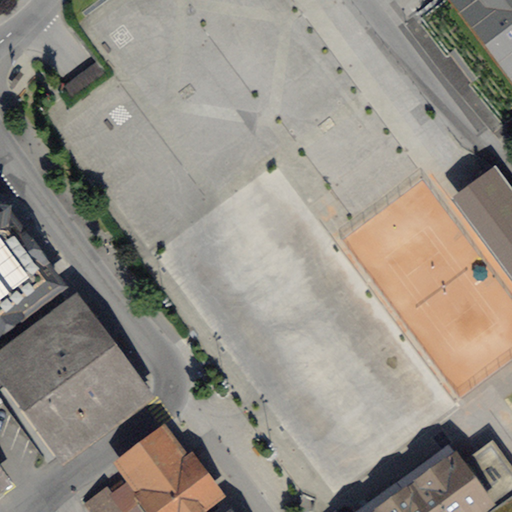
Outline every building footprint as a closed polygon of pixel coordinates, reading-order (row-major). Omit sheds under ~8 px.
[(225,0),(239,20),(268,0),(171,0),(175,4),(179,0),(225,0)] [(511,37),(482,0),(461,0),(440,17),(510,106),(511,103),(511,37)] [(414,435),(442,428),(418,393),(416,383),(424,378),(368,297),(363,278),(346,254),(350,251),(359,252),(400,241),(409,243),(412,219),(435,203),(417,177),(426,171),(429,146),(390,89),(256,181),(228,178),(223,225),(226,230),(248,232),(243,275),(268,277),(286,273),(285,281),(398,446),(414,435)] [(102,169),(130,151),(102,109),(74,127),(102,169)] [(111,176),(132,203),(149,189),(128,162),(111,176)] [(511,190),(495,168),(475,183),(511,231),(511,190)] [(0,319),(51,281),(0,212),(0,319)] [(75,313),(53,329),(118,413),(138,398),(75,313)] [(53,329),(23,351),(87,436),(118,413),(53,329)] [(66,451),(87,436),(23,351),(2,366),(66,451)] [(511,427),(501,436),(511,450),(511,427)] [(158,440),(123,466),(155,511),(191,511),(212,497),(169,442),(158,440)] [(372,440),(320,474),(342,507),(394,473),(372,440)] [(511,471),(493,444),(464,465),(456,455),(403,493),(406,496),(399,497),(396,499),(394,505),(386,506),(383,511),(491,511),(495,510),(511,497),(511,471)] [(255,461),(288,503),(308,488),(274,446),(255,461)] [(123,511),(108,490),(88,506),(92,511),(123,511)] [(511,511),(511,497),(495,510),(491,511),(511,511)]
